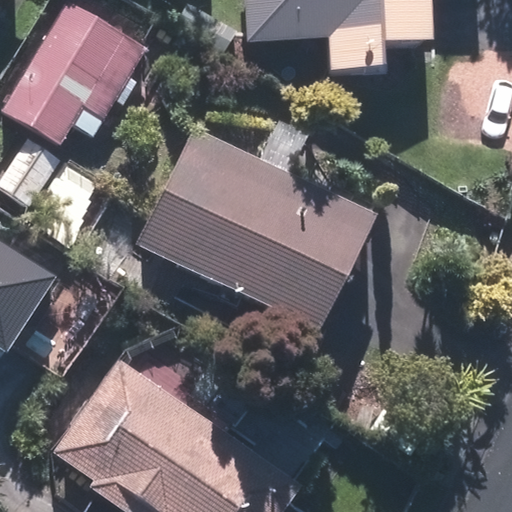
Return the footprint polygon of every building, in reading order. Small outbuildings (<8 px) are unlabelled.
[(242,0),(245,51),(327,49),(328,82),(381,80),(380,54),(430,52),(428,7),(428,0),(242,0)] [(143,53),(63,9),(0,115),(0,121),(58,156),(82,116),(100,126),(143,53)] [(193,137),(135,252),(317,342),(346,283),(375,226),(193,137)] [(23,144),(9,166),(0,160),(0,197),(66,238),(96,189),(23,144)] [(0,360),(4,363),(52,289),(0,255),(0,360)] [(290,511),(302,496),(119,365),(51,458),(93,489),(89,495),(113,511),(290,511)]
